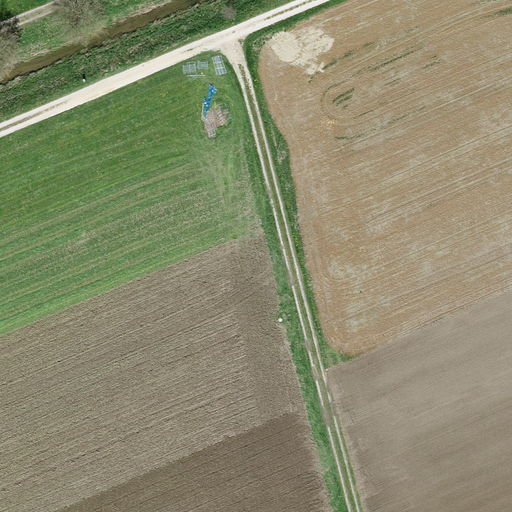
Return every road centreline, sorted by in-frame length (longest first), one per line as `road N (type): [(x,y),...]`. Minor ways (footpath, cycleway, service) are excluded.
road 1 (track): [(355,511),(234,35)]
road 2 (track): [(320,0),(0,133)]
